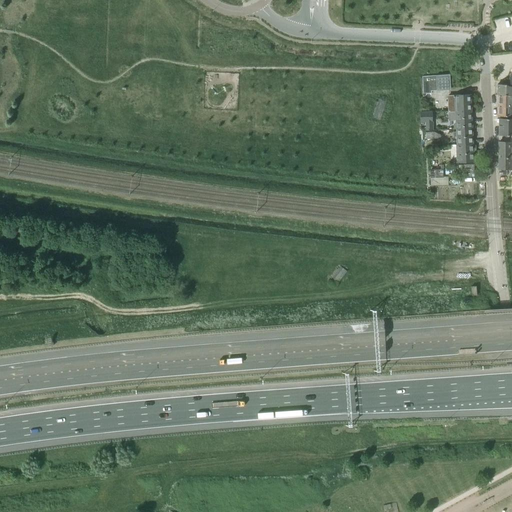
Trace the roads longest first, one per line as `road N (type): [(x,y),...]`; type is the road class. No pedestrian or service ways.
road 1 (motorway): [(0,431),(171,408),(511,385)]
road 2 (motorway): [(511,337),(0,380)]
road 3 (track): [(496,255),(474,256),(442,277),(164,311),(0,293)]
road 4 (tertiary): [(511,354),(480,52),(456,39),(312,33)]
road 5 (track): [(98,303),(80,258),(0,239)]
